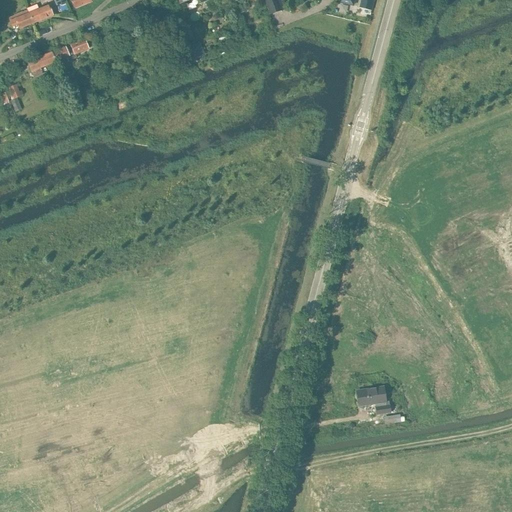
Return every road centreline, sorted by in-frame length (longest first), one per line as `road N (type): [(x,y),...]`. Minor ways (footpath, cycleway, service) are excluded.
road 1 (unclassified): [(257,511),(392,0)]
road 2 (track): [(268,469),(511,426)]
road 3 (unclassified): [(0,57),(136,0)]
